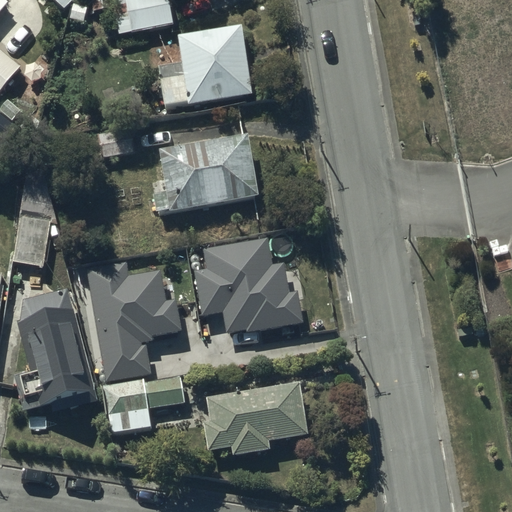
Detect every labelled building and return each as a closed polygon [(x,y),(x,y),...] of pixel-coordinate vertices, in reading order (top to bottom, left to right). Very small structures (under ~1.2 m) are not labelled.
[(155,0),(114,6),(118,40),(171,34),(166,0),(155,0)] [(242,39),(179,48),(185,86),(162,89),(166,117),(188,114),(188,117),(252,107),(242,39)] [(0,100),(21,76),(0,58),(0,100)] [(132,143),(100,146),(102,163),(88,165),(90,185),(129,181),(127,161),(134,161),(132,143)] [(248,148),(160,164),(167,205),(154,208),(157,223),(166,221),(166,224),(259,208),(248,148)] [(29,181),(14,269),(45,274),(60,186),(29,181)] [(197,281),(203,325),(223,323),(225,342),(302,333),(299,303),(291,304),(287,276),(274,277),(271,249),(206,257),(209,279),(197,281)] [(127,273),(89,279),(108,392),(151,384),(146,353),(152,352),(151,346),(181,341),(177,311),(165,313),(160,282),(129,286),(127,273)] [(24,332),(17,334),(31,383),(15,387),(25,423),(38,420),(39,426),(97,411),(67,302),(24,314),(24,332)] [(180,387),(108,395),(113,441),(149,437),(147,418),(183,414),(180,387)] [(300,395),(208,410),(212,434),(206,435),(209,460),(232,457),(233,466),(270,461),(269,454),(309,445),(300,395)]
